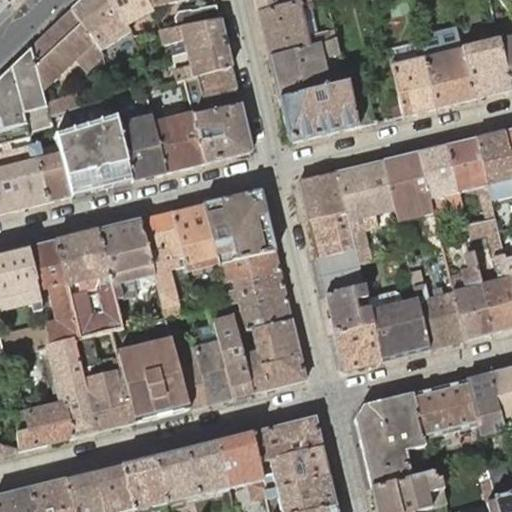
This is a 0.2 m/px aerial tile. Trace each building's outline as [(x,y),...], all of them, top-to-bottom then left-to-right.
[(0,0),(0,13),(9,5),(4,0),(0,0)] [(108,0),(82,0),(71,10),(96,45),(100,51),(129,32),(130,31),(118,15),(108,0)] [(108,0),(118,15),(126,25),(140,17),(151,10),(151,9),(145,0),(108,0)] [(145,0),(151,9),(176,3),(174,0),(145,0)] [(254,0),(258,13),(278,7),(299,3),(306,2),(310,1),(313,0),(254,0)] [(404,0),(403,0),(391,2),(394,15),(407,13),(404,0)] [(319,45),(335,40),(333,32),(307,38),(301,10),(311,8),(310,1),(306,2),(299,3),(278,7),(258,13),(269,58),(310,48),(319,45)] [(175,18),(177,29),(180,29),(220,22),(216,6),(198,9),(199,10),(191,12),(190,11),(178,13),(175,18)] [(71,10),(31,49),(43,89),(66,67),(76,58),(88,72),(103,56),(100,51),(96,45),(71,10)] [(177,29),(162,33),(161,33),(165,47),(170,45),(183,42),(186,55),(225,45),(220,22),(180,29),(177,29)] [(423,49),(425,58),(437,110),(474,100),(462,49),(460,42),(457,30),(457,28),(420,37),(420,39),(423,49)] [(130,31),(129,32),(133,38),(139,37),(134,29),(130,31)] [(511,37),(510,38),(499,40),(511,91),(511,37)] [(269,58),(279,101),(331,88),(348,84),(346,75),(329,80),(323,59),(340,54),(335,40),(319,45),(310,48),(269,58)] [(469,48),(462,49),(474,100),(511,91),(499,40),(494,42),(473,47),(469,48)] [(183,42),(170,45),(173,58),(186,55),(183,42)] [(231,68),(225,45),(186,55),(189,67),(176,71),(175,71),(179,82),(185,81),(192,78),(197,77),(231,68)] [(31,49),(11,68),(24,116),(29,134),(53,127),(51,118),(48,110),(47,106),(46,100),(43,89),(31,49)] [(403,118),(437,110),(425,58),(423,49),(415,51),(417,60),(399,65),(396,56),(389,58),(391,66),(403,118)] [(189,67),(186,55),(173,58),(175,66),(176,71),(189,67)] [(11,68),(0,78),(0,144),(1,144),(9,142),(30,137),(29,134),(24,116),(11,68)] [(240,106),(231,68),(197,77),(208,114),(240,106)] [(208,114),(197,77),(192,78),(185,81),(191,105),(193,116),(194,117),(208,114)] [(191,105),(185,81),(179,82),(177,83),(183,107),(191,105)] [(291,145),(358,128),(351,98),(348,84),(331,88),(279,101),(288,143),(291,145)] [(358,128),(375,124),(368,95),(351,98),(358,128)] [(75,97),(47,106),(48,110),(51,118),(79,109),(75,97)] [(250,152),(240,106),(208,114),(194,117),(205,165),(249,154),(250,152)] [(165,175),(205,165),(194,117),(193,116),(153,126),(165,175)] [(91,126),(55,137),(58,146),(70,193),(72,198),(91,193),(113,188),(132,183),(131,176),(118,126),(116,118),(91,126)] [(165,175),(153,126),(151,118),(134,122),(126,124),(118,126),(131,176),(132,183),(165,175)] [(511,169),(503,134),(475,140),(487,187),(490,202),(511,197),(511,169)] [(475,140),(447,147),(458,194),(478,190),(486,222),(495,220),(490,202),(487,187),(475,140)] [(9,142),(1,144),(4,154),(12,151),(9,142)] [(38,144),(33,146),(37,160),(49,204),(72,198),(70,193),(58,146),(40,151),(38,144)] [(0,215),(49,204),(37,160),(33,146),(26,147),(30,162),(0,169),(0,215)] [(447,147),(418,154),(430,201),(433,214),(461,208),(458,195),(458,194),(447,147)] [(418,154),(383,162),(395,211),(397,221),(404,219),(402,208),(418,204),(421,217),(424,217),(429,239),(434,242),(435,247),(440,246),(439,241),(438,235),(433,214),(430,201),(418,154)] [(336,173),(345,212),(348,222),(348,223),(351,236),(354,249),(358,266),(365,265),(371,263),(360,219),(395,211),(383,162),(336,173)] [(298,183),(307,221),(345,212),(336,173),(298,183)] [(259,193),(203,206),(218,266),(275,252),(261,194),(259,193)] [(203,206),(171,214),(184,265),(186,273),(218,266),(203,206)] [(345,212),(307,221),(316,259),(354,249),(351,236),(335,240),(332,227),(348,223),(348,222),(345,212)] [(171,214),(140,222),(154,277),(156,284),(157,290),(164,320),(165,319),(179,315),(168,270),(184,265),(171,214)] [(495,220),(486,222),(483,223),(467,227),(471,241),(486,236),(492,258),(493,261),(498,280),(480,285),(481,288),(492,334),(511,329),(511,292),(509,277),(505,262),(503,255),(498,232),(495,220)] [(140,222),(97,232),(108,276),(111,286),(111,288),(114,302),(122,299),(152,292),(150,285),(135,289),(134,287),(120,290),(119,286),(154,277),(140,222)] [(467,228),(438,235),(439,241),(468,234),(467,228)] [(97,232),(55,242),(65,283),(65,287),(68,297),(79,341),(111,333),(121,331),(114,302),(111,288),(111,286),(108,276),(97,232)] [(55,242),(27,249),(37,290),(49,287),(57,324),(45,327),(50,348),(73,343),(79,341),(68,297),(65,287),(65,283),(55,242)] [(27,249),(0,255),(0,307),(28,301),(30,307),(32,306),(33,313),(41,311),(37,290),(27,249)] [(354,249),(316,259),(325,297),(363,286),(360,272),(358,266),(354,249)] [(275,252),(218,266),(223,285),(233,282),(236,293),(226,295),(228,300),(283,287),(275,252)] [(475,265),(474,262),(467,264),(470,277),(464,278),(467,292),(452,295),(464,342),(492,334),(481,288),(480,285),(475,265)] [(417,281),(412,282),(413,288),(417,302),(429,351),(464,342),(452,295),(452,292),(440,296),(435,297),(427,299),(423,285),(419,286),(417,281)] [(233,282),(223,285),(226,295),(236,293),(233,282)] [(372,325),(370,314),(363,286),(325,297),(334,335),(372,325)] [(283,287),(228,300),(228,302),(229,306),(239,304),(241,314),(232,316),(232,318),(236,335),(244,333),(251,331),(291,321),(283,287)] [(381,363),(429,351),(417,302),(398,307),(389,309),(370,314),(372,325),(381,363)] [(239,304),(229,306),(232,316),(241,314),(239,304)] [(232,318),(213,323),(217,336),(217,339),(233,400),(252,395),(243,358),(236,335),(232,318)] [(121,331),(111,333),(119,365),(134,425),(191,410),(179,368),(175,353),(171,340),(165,319),(164,320),(121,331)] [(299,357),(291,321),(251,331),(257,355),(251,356),(261,393),(267,392),(305,382),(299,357)] [(343,373),(381,363),(372,325),(334,335),(343,373)] [(45,327),(0,337),(0,347),(3,360),(19,356),(39,351),(45,350),(50,348),(45,327)] [(251,356),(244,333),(236,335),(243,358),(251,356)] [(209,406),(233,400),(217,339),(201,345),(194,348),(193,348),(197,364),(209,406)] [(73,343),(50,348),(64,401),(65,406),(74,440),(96,434),(73,343)] [(191,410),(209,406),(197,364),(193,348),(185,350),(189,365),(179,368),(191,410)] [(185,350),(175,353),(179,368),(189,365),(185,350)] [(252,395),(261,393),(251,356),(243,358),(252,395)] [(119,365),(81,375),(96,434),(134,425),(119,365)] [(511,368),(490,375),(501,419),(504,431),(508,430),(511,428),(511,368)] [(490,375),(466,381),(475,419),(477,427),(480,437),(497,433),(504,431),(501,419),(490,375)] [(466,381),(413,394),(422,433),(423,440),(477,427),(475,419),(466,381)] [(368,481),(371,489),(412,479),(405,451),(425,447),(425,446),(423,440),(422,433),(413,394),(363,407),(354,421),(368,481)] [(65,406),(64,401),(58,402),(54,404),(55,409),(26,416),(18,415),(16,414),(17,434),(18,453),(19,454),(74,440),(65,406)] [(315,419),(251,435),(258,464),(270,462),(321,449),(315,419)] [(477,427),(423,440),(425,446),(430,445),(432,449),(440,447),(442,451),(469,445),(467,440),(480,437),(477,427)] [(251,435),(217,443),(229,490),(248,485),(252,501),(266,498),(264,493),(262,482),(261,477),(258,464),(251,435)] [(217,443),(185,452),(197,498),(216,493),(216,494),(229,491),(229,490),(217,443)] [(0,458),(19,454),(18,453),(0,446),(0,458)] [(329,478),(321,449),(270,462),(273,475),(261,477),(262,482),(264,493),(275,490),(277,490),(329,478)] [(185,452),(153,459),(165,506),(180,502),(184,501),(184,502),(197,499),(197,498),(185,452)] [(153,459),(121,467),(132,511),(148,511),(148,510),(152,509),(152,510),(156,509),(166,506),(165,506),(153,459)] [(497,466),(487,468),(489,480),(499,478),(497,466)] [(121,467),(94,474),(102,511),(132,511),(121,467)] [(489,480),(487,468),(477,471),(486,504),(488,511),(496,511),(494,502),(493,499),(493,496),(489,480)] [(412,479),(371,489),(376,511),(418,511),(425,510),(431,508),(438,507),(446,504),(442,491),(440,481),(436,481),(434,473),(432,473),(412,479)] [(102,511),(94,474),(66,481),(73,511),(102,511)] [(264,493),(266,498),(266,499),(276,497),(280,511),(311,511),(335,506),(329,478),(277,490),(275,490),(264,493)] [(73,511),(66,481),(30,490),(34,511),(73,511)] [(34,511),(30,490),(0,497),(0,511),(34,511)] [(511,511),(511,494),(510,495),(510,491),(506,492),(507,496),(496,498),(496,495),(493,496),(493,499),(494,502),(496,511),(511,511)]
